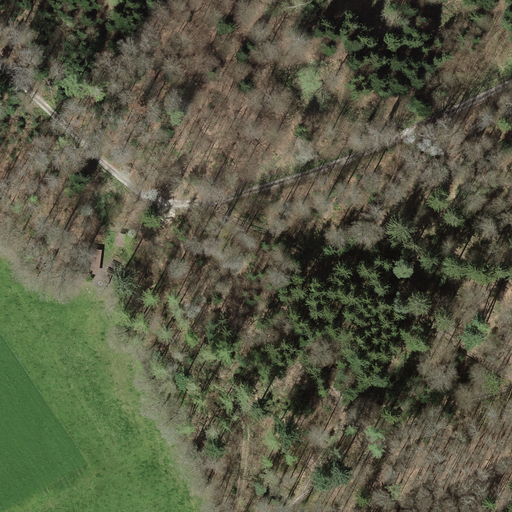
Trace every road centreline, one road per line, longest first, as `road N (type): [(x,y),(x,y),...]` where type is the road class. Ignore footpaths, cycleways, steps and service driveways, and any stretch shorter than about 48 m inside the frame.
road 1 (track): [(511,81),(302,175),(168,207),(83,142),(0,59)]
road 2 (track): [(235,511),(243,442),(216,398),(195,392),(121,286),(168,207)]
